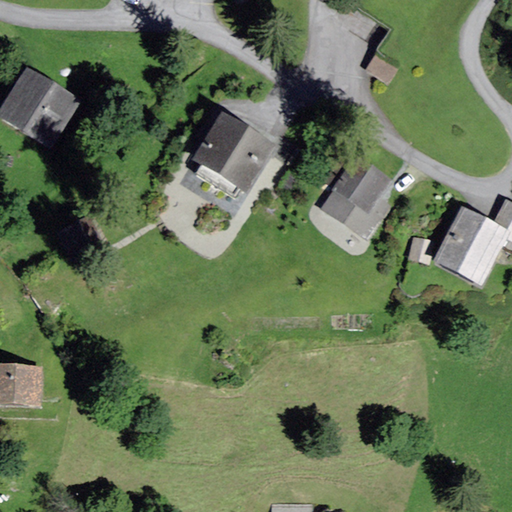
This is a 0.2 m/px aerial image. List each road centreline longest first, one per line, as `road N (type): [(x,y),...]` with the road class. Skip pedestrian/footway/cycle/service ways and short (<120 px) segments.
road 1 (residential): [(304,81),(210,36),(0,11)]
road 2 (residential): [(511,183),(478,189),(429,167),(341,97),(304,81)]
road 3 (residential): [(490,0),(469,33),(469,55),(511,121)]
